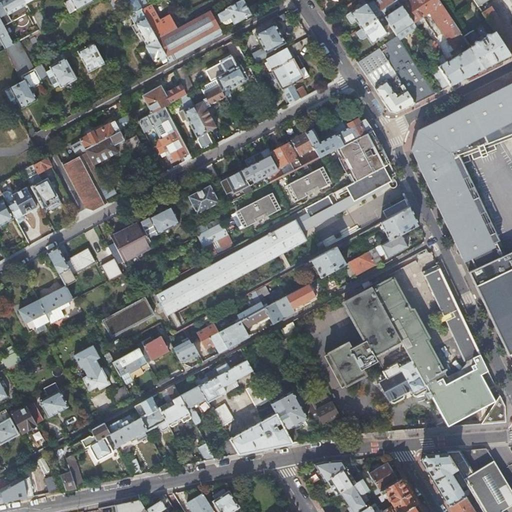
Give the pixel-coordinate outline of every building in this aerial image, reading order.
[(0,2),(0,18),(6,16),(9,22),(31,10),(24,0),(3,0),(2,2),(0,2)] [(24,0),(31,10),(40,29),(46,26),(38,10),(40,9),(34,0),(24,0)] [(68,0),(64,3),(70,13),(92,0),(68,0)] [(251,15),(243,0),(242,0),(226,9),(225,8),(222,10),(223,12),(219,14),(224,23),(224,24),(225,24),(226,25),(227,24),(228,24),(233,21),(235,24),(251,15)] [(395,0),(378,0),(377,1),(376,0),(372,0),(373,1),(374,2),(380,11),(389,4),(395,0)] [(449,86),(484,69),(463,36),(458,30),(438,0),(396,0),(401,7),(412,23),(422,17),(429,13),(443,34),(454,50),(464,44),(467,48),(446,62),(445,61),(437,66),(449,86)] [(382,13),(380,11),(374,2),(373,1),(366,5),(364,2),(346,15),(345,17),(349,23),(352,23),(355,21),(360,28),(375,18),(382,13)] [(141,10),(157,39),(177,28),(170,16),(160,21),(151,4),(141,10)] [(391,8),(389,4),(380,11),(382,13),(382,14),(391,8)] [(396,35),(412,23),(401,7),(396,10),(395,8),(390,11),(391,13),(384,17),(388,22),(396,35)] [(489,25),(498,19),(490,7),(481,13),(489,25)] [(156,61),(166,55),(157,39),(141,10),(130,15),(135,23),(132,25),(136,34),(140,32),(147,44),(146,45),(154,61),(155,61),(156,61)] [(166,55),(170,63),(224,34),(213,14),(211,10),(177,28),(157,39),(166,55)] [(381,27),(388,22),(384,17),(382,14),(382,13),(375,18),(360,28),(355,31),(359,37),(362,39),(365,36),(371,44),(385,34),(381,27)] [(436,38),(443,34),(429,13),(422,17),(436,38)] [(0,18),(0,19),(3,25),(9,22),(6,16),(0,18)] [(0,40),(5,49),(13,44),(3,25),(0,19),(0,40)] [(509,56),(511,54),(511,40),(498,19),(489,25),(493,31),(509,56)] [(256,33),(266,53),(285,43),(274,23),(256,33)] [(458,30),(463,36),(470,32),(465,25),(458,30)] [(484,69),(509,56),(493,31),(477,41),(471,31),(470,32),(463,36),(484,69)] [(435,93),(396,35),(384,44),(386,47),(380,51),(395,74),(401,84),(414,104),(435,93)] [(90,37),(62,52),(65,58),(78,51),(89,71),(104,63),(90,37)] [(13,44),(5,49),(19,76),(34,68),(18,41),(13,44)] [(300,42),(277,54),(293,85),(294,85),(296,84),(295,83),(309,76),(304,68),(300,70),(294,58),(293,59),(290,54),(303,47),(300,42)] [(396,113),(414,104),(401,84),(399,86),(402,91),(396,95),(386,80),(395,74),(380,51),(378,48),(356,62),(389,111),(396,113)] [(283,91),(291,105),(294,103),(301,99),(296,90),(294,85),(293,85),(277,54),(267,60),(272,69),(271,70),(275,77),(273,79),(276,85),(279,84),(283,91)] [(444,89),(449,86),(437,66),(431,57),(426,60),(444,89)] [(76,78),(65,58),(50,67),(51,69),(59,84),(61,87),(76,78)] [(41,64),(35,67),(42,81),(49,77),(46,72),(41,64)] [(229,71),(217,78),(224,92),(248,79),(241,65),(235,68),(234,67),(228,70),(229,71)] [(34,68),(19,76),(22,81),(4,91),(10,101),(15,99),(21,109),(37,100),(31,89),(43,83),(42,81),(35,67),(34,68)] [(175,71),(182,84),(187,94),(193,91),(181,68),(175,71)] [(46,72),(49,77),(54,87),(59,84),(51,69),(46,72)] [(217,78),(200,87),(206,98),(193,105),(207,133),(217,127),(207,108),(210,106),(210,104),(226,96),(224,92),(217,78)] [(143,96),(152,113),(164,106),(170,103),(180,98),(187,94),(182,84),(165,93),(161,86),(143,96)] [(511,84),(511,85),(509,89),(507,92),(505,97),(505,99),(504,102),(482,113),(479,105),(472,108),(470,104),(441,118),(462,163),(470,160),(467,153),(470,152),(472,159),(481,156),(487,154),(486,152),(495,148),(494,144),(499,142),(511,136),(511,84)] [(296,90),(301,99),(307,96),(303,87),(296,90)] [(204,149),(213,144),(207,133),(193,105),(187,94),(180,98),(185,106),(182,108),(182,109),(186,117),(197,138),(198,138),(197,140),(201,148),(204,148),(204,149)] [(152,113),(138,120),(145,134),(158,127),(163,138),(159,140),(155,149),(157,153),(159,156),(168,151),(174,162),(183,157),(185,161),(192,158),(164,106),(152,113)] [(182,109),(178,111),(182,119),(186,117),(182,109)] [(80,138),(85,148),(115,133),(120,130),(132,123),(128,116),(127,114),(115,121),(115,120),(110,123),(109,122),(80,138)] [(497,237),(462,163),(441,118),(418,130),(411,150),(422,145),(423,148),(416,151),(415,152),(415,153),(414,154),(414,155),(415,156),(417,162),(462,258),(469,254),(475,268),(478,273),(471,277),(508,355),(511,354),(511,353),(511,260),(508,252),(501,255),(494,238),(497,237)] [(344,144),(372,130),(365,119),(360,122),(358,119),(348,124),(350,127),(346,128),(344,124),(342,121),(334,125),(344,144)] [(133,123),(132,123),(120,130),(122,133),(124,132),(126,135),(137,129),(133,123)] [(337,148),(344,144),(334,125),(327,129),(327,130),(327,131),(330,137),(321,141),(314,129),(306,133),(320,157),(337,148)] [(115,133),(85,148),(94,165),(117,152),(114,146),(124,140),(121,134),(122,134),(120,130),(115,133)] [(355,182),(386,165),(390,163),(377,137),(372,130),(344,144),(337,148),(338,149),(354,179),(355,182)] [(314,160),(320,157),(306,133),(306,132),(291,140),(292,142),(300,156),(309,151),(314,160)] [(125,142),(131,152),(142,145),(137,136),(125,142)] [(511,136),(499,142),(511,162),(511,136)] [(297,157),(300,156),(292,142),(289,143),(297,157)] [(294,166),(300,163),(297,157),(289,143),(272,153),(273,154),(276,161),(280,168),(292,161),(294,166)] [(422,145),(411,150),(417,162),(415,156),(414,155),(414,154),(415,153),(415,152),(416,151),(423,148),(422,145)] [(85,148),(77,153),(79,156),(66,163),(64,161),(61,163),(85,209),(93,211),(107,203),(105,199),(110,196),(104,184),(94,165),(85,148)] [(353,180),(354,179),(338,149),(336,150),(340,158),(343,164),(347,172),(353,180)] [(270,155),(257,162),(265,177),(272,174),(275,180),(284,175),(280,168),(276,161),(274,162),(270,155)] [(51,166),(47,157),(33,165),(38,173),(51,166)] [(224,174),(217,161),(211,165),(217,177),(224,174)] [(265,177),(257,162),(241,170),(242,171),(249,185),(265,177)] [(217,177),(211,165),(205,168),(211,180),(217,177)] [(388,184),(396,180),(394,176),(395,176),(394,173),(391,174),(386,165),(355,182),(346,186),(354,201),(388,183),(388,184)] [(319,169),(327,184),(329,184),(329,181),(328,177),(328,175),(326,173),(325,171),(323,170),(320,168),(319,169)] [(327,185),(327,184),(319,169),(289,184),(297,200),(297,201),(306,196),(304,193),(310,190),(316,186),(318,190),(327,185)] [(249,185),(242,171),(227,179),(234,193),(249,185)] [(48,178),(30,187),(41,207),(51,202),(50,200),(58,196),(48,178)] [(104,184),(110,196),(116,193),(109,181),(104,184)] [(297,200),(289,184),(287,185),(287,189),(287,191),(288,193),(289,195),(290,198),(293,200),(295,201),(297,200)] [(189,197),(197,214),(218,203),(210,186),(189,197)] [(2,193),(15,218),(22,215),(37,207),(26,187),(12,195),(10,192),(7,191),(2,193)] [(270,194),(268,195),(276,210),(278,210),(278,207),(278,203),(277,201),(276,199),(275,197),(273,196),(270,194)] [(238,210),(246,226),(247,227),(256,222),(254,218),(259,216),(266,212),(268,216),(277,211),(276,210),(268,195),(238,210)] [(308,207),(313,217),(333,206),(328,196),(308,207)] [(180,202),(188,218),(197,214),(189,197),(180,202)] [(0,225),(13,219),(7,208),(6,207),(4,203),(0,205),(0,225)] [(140,222),(149,238),(179,222),(170,206),(149,217),(150,217),(140,222)] [(310,218),(313,217),(308,207),(305,208),(310,218)] [(401,234),(419,225),(410,207),(381,223),(382,226),(381,226),(382,229),(384,228),(389,241),(401,234)] [(244,227),(246,226),(238,210),(236,211),(236,214),(236,216),(237,219),(238,221),(240,223),(242,226),(244,227)] [(197,236),(203,248),(228,234),(219,216),(214,218),(217,225),(197,236)] [(155,296),(166,315),(306,239),(296,220),(155,296)] [(111,237),(123,261),(153,246),(149,238),(140,222),(111,237)] [(408,247),(401,234),(389,241),(375,248),(379,256),(385,253),(388,258),(408,247)] [(217,251),(219,254),(234,246),(230,239),(220,244),(222,248),(217,251)] [(66,262),(58,247),(47,253),(61,279),(66,277),(67,280),(74,277),(74,276),(96,263),(89,249),(66,262)] [(346,264),(336,247),(311,260),(321,277),(322,276),(329,272),(343,265),(346,264)] [(375,263),(381,260),(379,256),(375,248),(348,262),(354,274),(355,275),(376,264),(375,263)] [(122,273),(114,258),(101,265),(109,280),(122,273)] [(350,277),(354,274),(348,262),(346,264),(343,265),(350,277)] [(483,361),(436,262),(422,269),(443,315),(444,315),(446,320),(465,361),(456,365),(459,371),(460,373),(483,361)] [(468,271),(471,277),(478,273),(475,268),(468,271)] [(327,286),(335,282),(329,272),(322,276),(327,286)] [(482,382),(490,377),(487,371),(465,382),(460,373),(459,371),(444,379),(441,374),(444,373),(444,371),(428,340),(429,340),(429,338),(416,312),(413,311),(412,312),(395,280),(392,279),(343,303),(364,341),(350,349),(331,359),(343,380),(362,370),(378,361),(387,379),(381,383),(392,403),(395,404),(413,394),(414,396),(417,397),(428,390),(442,417),(448,427),(470,425),(464,413),(491,398),(482,382)] [(316,297),(309,284),(296,290),(298,293),(292,296),(298,307),(316,297)] [(268,290),(265,285),(255,290),(258,296),(268,290)] [(65,287),(38,301),(45,314),(52,310),(72,300),(65,287)] [(245,328),(268,316),(264,308),(263,305),(258,296),(255,290),(251,293),(257,304),(243,311),(244,312),(238,316),(239,318),(240,321),(245,328)] [(273,324),(294,313),(287,299),(285,296),(268,306),(266,304),(263,305),(264,308),(268,316),(273,324)] [(145,298),(102,321),(110,336),(153,313),(145,298)] [(29,331),(48,321),(46,317),(45,314),(38,301),(18,311),(29,331)] [(240,321),(239,318),(235,321),(236,323),(219,332),(228,349),(249,337),(245,328),(240,321)] [(219,332),(214,323),(196,333),(205,348),(213,343),(219,354),(228,349),(219,332)] [(52,340),(57,337),(52,327),(47,330),(52,340)] [(11,365),(20,360),(7,333),(0,336),(0,342),(2,346),(0,347),(0,360),(7,356),(11,365)] [(303,342),(298,333),(273,346),(279,355),(303,342)] [(273,346),(267,335),(252,343),(240,349),(246,360),(273,346)] [(147,339),(142,342),(151,360),(169,350),(160,336),(149,342),(147,339)] [(184,342),(172,348),(182,365),(199,356),(192,343),(191,343),(187,337),(182,339),(184,342)] [(331,359),(350,349),(347,343),(324,356),(341,388),(365,375),(362,370),(343,380),(331,359)] [(99,388),(109,383),(101,367),(100,368),(95,358),(99,356),(93,344),(74,354),(80,365),(81,364),(88,376),(83,379),(89,390),(97,385),(99,388)] [(139,348),(114,362),(112,363),(120,377),(127,373),(124,366),(143,356),(139,348)] [(252,371),(246,360),(239,364),(238,362),(229,367),(227,364),(206,375),(209,380),(198,386),(198,387),(205,399),(207,402),(226,392),(225,391),(237,384),(235,380),(252,371)] [(487,371),(483,361),(460,373),(465,382),(487,371)] [(0,400),(8,396),(0,381),(0,400)] [(39,401),(48,416),(67,406),(54,383),(43,389),(47,397),(39,401)] [(183,395),(177,383),(173,385),(180,397),(183,395)] [(269,401),(259,383),(246,390),(256,408),(269,401)] [(173,385),(160,392),(166,403),(157,408),(167,425),(169,425),(170,427),(172,427),(176,424),(177,423),(176,421),(180,419),(183,423),(190,419),(190,418),(191,417),(180,397),(173,385)] [(198,387),(183,395),(180,397),(191,417),(195,424),(199,422),(199,420),(195,412),(193,412),(192,413),(189,408),(205,399),(198,387)] [(130,397),(125,388),(115,394),(121,406),(132,400),(130,397)] [(276,414),(292,443),(300,442),(299,438),(300,438),(293,426),(308,418),(293,390),(270,403),(276,414)] [(312,403),(306,406),(318,427),(339,415),(332,403),(331,403),(327,396),(321,399),(321,398),(312,403)] [(157,408),(151,397),(134,406),(137,412),(140,418),(147,431),(158,425),(161,430),(163,431),(167,429),(168,427),(167,425),(157,408)] [(33,402),(25,406),(35,423),(42,419),(33,402)] [(35,441),(42,437),(35,423),(25,406),(18,410),(17,408),(9,412),(21,433),(27,430),(27,431),(29,432),(30,431),(35,441)] [(212,411),(221,426),(226,423),(217,408),(212,411)] [(5,409),(0,411),(0,443),(18,434),(5,409)] [(130,415),(106,428),(109,434),(117,447),(135,437),(137,441),(147,436),(144,432),(147,431),(140,418),(137,412),(130,416),(130,415)] [(229,439),(238,454),(292,443),(276,414),(229,439)] [(448,427),(442,417),(440,418),(436,424),(437,428),(448,427)] [(103,423),(95,427),(91,429),(93,433),(92,436),(89,436),(69,447),(72,454),(88,446),(109,434),(106,428),(103,423)] [(109,434),(88,446),(96,460),(113,451),(112,450),(117,447),(109,434)] [(221,444),(229,456),(238,454),(229,439),(221,444)] [(199,450),(205,461),(214,459),(207,446),(199,450)] [(470,492),(482,511),(498,511),(499,511),(511,503),(511,492),(511,491),(492,460),(471,473),(457,450),(445,451),(455,468),(468,488),(470,492)] [(437,488),(448,505),(463,496),(470,492),(468,488),(461,492),(449,472),(455,468),(445,451),(423,453),(420,460),(437,488)] [(84,486),(72,454),(65,458),(67,464),(75,487),(84,486)] [(43,457),(35,459),(39,473),(47,471),(43,457)] [(126,464),(132,476),(142,474),(135,459),(126,464)] [(313,464),(324,481),(326,479),(345,467),(340,460),(324,461),(313,464)] [(386,462),(368,473),(377,488),(379,491),(397,480),(386,462)] [(62,475),(66,489),(75,487),(67,464),(64,465),(67,473),(62,475)] [(326,479),(336,494),(340,492),(355,483),(345,467),(326,479)] [(365,469),(358,473),(362,479),(369,490),(370,492),(377,488),(368,473),(365,469)] [(0,492),(0,502),(33,496),(28,477),(0,492)] [(45,479),(50,492),(59,491),(54,477),(45,479)] [(411,492),(401,477),(397,480),(379,491),(377,488),(370,492),(373,496),(380,492),(381,495),(378,497),(381,501),(387,498),(392,505),(382,511),(401,511),(414,504),(417,503),(411,492)] [(355,483),(340,492),(352,511),(354,511),(365,506),(362,500),(365,499),(362,494),(369,490),(362,479),(355,483)] [(229,490),(212,500),(219,511),(230,511),(239,507),(229,490)] [(209,511),(213,510),(202,492),(189,501),(195,511),(209,511)] [(452,511),(473,511),(463,496),(448,505),(452,511)] [(138,500),(115,505),(116,511),(145,511),(145,510),(138,500)] [(161,500),(145,510),(145,511),(158,511),(159,511),(166,508),(161,500)] [(375,511),(378,511),(374,503),(359,511),(375,511)] [(511,503),(499,511),(509,511),(511,510),(511,503)]
